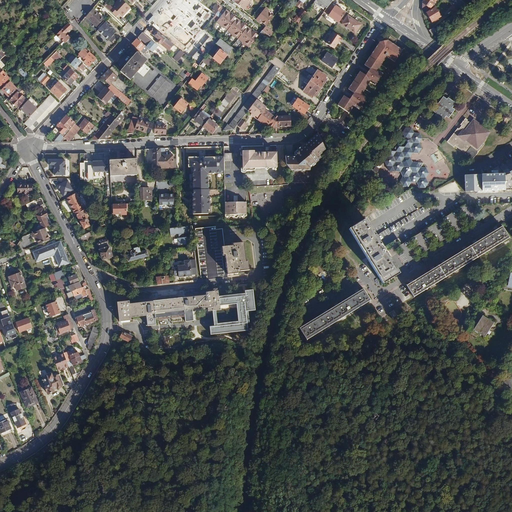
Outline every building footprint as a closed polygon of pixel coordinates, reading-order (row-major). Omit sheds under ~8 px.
[(120,0),(116,0),(111,6),(107,4),(105,7),(113,15),(116,12),(121,16),(129,8),(120,0)] [(230,0),(230,1),(241,10),(249,0),(230,0)] [(332,0),(314,0),(313,2),(320,7),(322,5),(326,8),(329,5),(332,0)] [(436,0),(423,0),(422,3),(422,8),(426,11),(430,10),(436,0)] [(211,16),(227,28),(236,17),(224,8),(223,9),(220,7),(219,8),(218,7),(220,5),(214,1),(211,6),(212,7),(209,10),(214,13),(211,16)] [(345,13),(335,6),(333,7),(329,5),(326,8),(324,11),(328,14),(327,15),(338,23),(345,13)] [(272,16),(267,12),(269,11),(264,7),(255,18),(260,22),(260,21),(265,24),(272,16)] [(435,8),(426,13),(431,22),(440,17),(435,8)] [(302,9),(294,19),(298,22),(305,12),(302,9)] [(95,10),(87,17),(96,25),(103,18),(95,10)] [(356,23),(346,16),(341,24),(351,31),(356,23)] [(227,28),(237,36),(246,25),(236,17),(227,28)] [(109,23),(108,24),(105,20),(97,29),(107,39),(115,31),(112,27),(113,26),(109,23)] [(69,39),(65,35),(73,27),(68,22),(55,35),(58,39),(59,39),(63,44),(64,43),(69,39)] [(246,25),(237,36),(249,45),(257,34),(246,25)] [(272,36),(275,31),(265,26),(263,32),(272,36)] [(157,45),(142,32),(138,37),(147,45),(146,47),(152,52),(157,45)] [(173,44),(158,32),(155,36),(158,39),(156,41),(159,43),(160,42),(163,45),(162,46),(168,50),(173,44)] [(342,39),(333,33),(326,43),(334,48),(339,42),(340,42),(342,39)] [(69,39),(64,43),(67,46),(73,39),(71,37),(69,39)] [(230,46),(220,38),(219,40),(216,43),(228,53),(233,48),(230,46)] [(136,39),(132,44),(139,50),(144,45),(136,39)] [(350,97),(349,99),(344,95),(338,105),(347,111),(349,112),(354,105),(359,109),(367,97),(361,94),(370,81),(376,85),(383,73),(377,70),(387,56),(395,61),(402,50),(387,40),(380,41),(365,64),(370,68),(365,74),(360,71),(348,89),(353,92),(352,95),(351,96),(350,97)] [(219,50),(212,58),(219,64),(226,55),(219,50)] [(136,72),(142,77),(149,69),(143,64),(146,59),(137,51),(126,64),(120,71),(130,79),(136,72)] [(182,51),(174,59),(177,62),(184,53),(182,51)] [(55,52),(49,59),(52,62),(53,62),(57,58),(59,59),(61,58),(55,52)] [(87,53),(78,62),(85,68),(90,72),(92,70),(87,66),(93,58),(87,53)] [(338,60),(327,53),(322,60),(332,68),(338,60)] [(271,55),(267,60),(273,65),(278,69),(281,66),(276,62),(277,60),(271,55)] [(199,65),(204,68),(206,64),(209,66),(212,61),(205,57),(199,65)] [(78,62),(75,58),(69,64),(76,71),(78,68),(81,71),(85,68),(78,62)] [(52,62),(49,59),(42,65),(46,68),(52,62)] [(278,69),(276,73),(290,84),(296,75),(285,66),(286,64),(284,62),(281,66),(278,69)] [(273,65),(263,80),(268,84),(276,73),(278,69),(273,65)] [(22,67),(17,72),(26,81),(29,78),(23,72),(25,70),(22,67)] [(69,86),(71,83),(76,88),(78,85),(73,81),(66,74),(59,68),(57,70),(64,76),(62,79),(69,86)] [(315,68),(308,79),(317,85),(322,77),(319,75),(321,73),(315,68)] [(0,69),(0,84),(1,86),(8,80),(9,79),(1,69),(0,69)] [(108,70),(101,77),(109,84),(115,76),(108,70)] [(77,77),(69,71),(66,74),(73,81),(77,77)] [(43,73),(38,79),(43,84),(48,78),(43,73)] [(198,90),(201,86),(202,86),(208,78),(202,73),(195,81),(192,78),(188,83),(198,90)] [(161,75),(148,90),(159,100),(172,84),(161,75)] [(317,85),(308,79),(300,89),(307,93),(308,91),(311,93),(317,85)] [(1,86),(0,87),(8,97),(17,89),(8,80),(1,86)] [(267,85),(268,84),(263,80),(229,125),(228,124),(224,130),(233,130),(235,127),(240,121),(248,111),(257,100),(263,91),(267,85)] [(51,90),(58,82),(56,81),(49,88),(51,90)] [(66,90),(58,82),(50,90),(58,98),(66,90)] [(104,86),(97,95),(105,103),(113,94),(107,89),(104,86)] [(234,86),(214,112),(219,116),(239,90),(234,86)] [(18,92),(10,100),(18,108),(26,99),(18,92)] [(120,93),(116,97),(126,106),(130,102),(120,93)] [(55,100),(49,95),(37,109),(30,117),(24,123),(27,126),(24,129),(28,134),(35,134),(35,133),(30,128),(55,100)] [(456,104),(448,98),(447,100),(444,98),(434,112),(437,114),(436,117),(443,122),(446,117),(449,119),(455,111),(452,109),(456,104)] [(181,99),(175,108),(181,113),(188,104),(181,99)] [(309,107),(298,99),(292,106),(304,114),(309,107)] [(266,107),(257,100),(248,111),(254,116),(254,117),(258,120),(264,110),(266,107)] [(21,109),(30,117),(37,109),(29,101),(21,109)] [(204,104),(192,119),(203,127),(209,119),(202,113),(207,107),(204,104)] [(99,130),(103,134),(114,120),(103,110),(101,112),(105,114),(103,116),(108,120),(99,130)] [(264,110),(258,120),(268,127),(269,126),(275,117),(264,110)] [(123,118),(119,115),(114,120),(103,134),(98,139),(106,139),(123,118)] [(291,116),(278,116),(276,115),(275,117),(269,126),(273,128),(277,128),(277,126),(291,126),(291,116)] [(64,137),(64,138),(68,141),(69,141),(80,128),(86,134),(93,125),(81,116),(75,123),(70,130),(65,136),(64,137)] [(66,117),(60,123),(70,130),(75,123),(66,117)] [(139,118),(133,117),(127,134),(133,134),(135,128),(139,119),(139,118)] [(209,119),(203,127),(212,134),(219,126),(215,123),(216,123),(210,118),(209,119)] [(458,151),(459,150),(470,160),(476,152),(475,152),(477,150),(478,150),(483,144),(480,142),(488,132),(472,120),(470,122),(465,118),(460,125),(458,129),(457,128),(446,141),(458,151)] [(154,125),(139,119),(135,128),(146,132),(147,131),(151,133),(153,128),(154,125)] [(240,121),(235,127),(241,132),(246,126),(240,121)] [(65,136),(70,130),(60,123),(55,129),(65,136)] [(155,125),(155,128),(154,134),(166,134),(166,126),(163,126),(163,123),(157,123),(155,125)] [(413,128),(406,128),(403,133),(408,143),(405,148),(399,148),(397,146),(395,149),(398,151),(396,153),(389,153),(384,161),(389,173),(402,173),(404,178),(402,182),(404,188),(408,188),(411,183),(418,183),(420,189),(425,189),(428,185),(426,180),(429,175),(426,169),(421,169),(418,164),(413,163),(411,159),(414,154),(420,154),(423,149),(421,144),(424,139),(422,133),(416,133),(413,128)] [(103,134),(99,130),(91,140),(98,139),(103,134)] [(325,149),(318,133),(295,154),(295,156),(292,156),(289,156),(286,156),(286,164),(291,170),(292,183),(312,183),(310,170),(310,168),(318,160),(318,159),(321,157),(319,154),(325,149)] [(172,155),(160,155),(160,148),(151,149),(151,167),(172,167),(172,155)] [(255,168),(277,168),(277,165),(277,164),(277,152),(254,153),(254,150),(242,151),(243,171),(255,170),(255,168)] [(224,156),(188,157),(188,167),(193,167),(193,174),(193,194),(192,194),(192,214),(207,214),(207,210),(208,210),(209,190),(208,190),(208,174),(217,174),(217,173),(224,173),(224,161),(224,156)] [(120,160),(110,160),(111,176),(138,174),(138,169),(137,159),(136,159),(120,160)] [(64,161),(48,161),(48,166),(54,166),(54,176),(65,176),(64,171),(65,171),(65,166),(64,161)] [(107,172),(106,161),(93,162),(93,166),(93,172),(107,172)] [(94,181),(93,172),(93,166),(86,167),(86,164),(80,165),(81,181),(85,180),(85,182),(90,182),(90,181),(94,181)] [(511,169),(504,174),(465,182),(468,199),(511,190),(511,189),(511,169)] [(72,190),(66,179),(57,179),(57,186),(58,189),(59,189),(63,196),(69,193),(68,193),(72,190)] [(16,196),(31,195),(31,185),(16,185),(16,196)] [(153,188),(141,188),(141,199),(153,199),(153,188)] [(174,201),(174,190),(159,191),(159,202),(174,201)] [(271,205),(270,192),(249,193),(251,206),(271,205)] [(76,193),(67,199),(74,213),(75,213),(82,209),(79,201),(79,199),(76,193)] [(238,196),(234,196),(234,202),(224,203),(225,217),(247,216),(246,202),(238,202),(238,196)] [(40,207),(47,204),(44,199),(42,200),(41,199),(37,200),(38,202),(36,202),(35,201),(26,205),(29,210),(31,209),(33,213),(36,212),(36,211),(40,209),(40,207)] [(128,204),(114,204),(114,215),(121,215),(121,216),(127,216),(127,208),(128,208),(128,204)] [(82,209),(75,213),(83,229),(89,227),(87,223),(88,222),(87,219),(85,220),(84,217),(86,216),(82,209)] [(458,211),(429,227),(436,239),(447,233),(443,226),(447,224),(450,230),(464,222),(458,211)] [(47,212),(39,215),(44,229),(45,229),(52,226),(47,212)] [(360,219),(344,229),(377,284),(393,274),(360,219)] [(238,274),(238,272),(248,271),(247,262),(245,262),(243,243),(233,245),(233,247),(224,247),(222,229),(216,230),(216,226),(195,229),(202,278),(238,274)] [(408,284),(415,295),(510,238),(503,226),(408,284)] [(189,244),(187,227),(173,228),(174,234),(179,233),(179,238),(178,238),(178,245),(189,244)] [(50,241),(45,229),(44,229),(31,234),(33,237),(35,236),(36,239),(37,239),(39,244),(50,241)] [(414,237),(421,249),(431,243),(425,231),(414,237)] [(66,241),(32,254),(35,263),(55,256),(59,268),(69,265),(64,252),(70,250),(66,241)] [(103,258),(112,255),(108,243),(104,244),(105,247),(99,248),(103,258)] [(127,256),(127,262),(147,260),(146,254),(140,255),(139,249),(134,250),(134,252),(130,253),(131,256),(127,256)] [(99,269),(92,255),(88,257),(92,265),(93,266),(99,269)] [(192,275),(190,260),(185,261),(185,265),(178,266),(178,265),(172,266),(172,269),(174,269),(175,276),(179,276),(179,277),(192,275)] [(63,270),(49,275),(52,282),(65,277),(63,270)] [(26,289),(20,275),(9,279),(10,282),(9,282),(12,290),(15,288),(17,293),(26,289)] [(67,287),(69,293),(81,288),(77,275),(67,279),(69,284),(67,285),(68,286),(67,287)] [(157,277),(158,285),(170,283),(170,276),(157,277)] [(69,293),(62,295),(65,302),(69,301),(68,298),(73,295),(74,297),(82,294),(83,298),(89,296),(92,302),(94,301),(89,290),(88,290),(86,286),(81,288),(69,293)] [(366,288),(304,326),(310,337),(373,299),(366,288)] [(218,313),(216,313),(218,326),(211,327),(212,336),(253,331),(252,325),(254,325),(252,313),(259,312),(256,290),(248,291),(249,294),(221,297),(222,305),(240,303),(242,323),(219,326),(218,313)] [(147,315),(148,326),(157,325),(156,314),(185,311),(186,322),(195,321),(193,310),(208,308),(208,312),(221,310),(219,291),(206,292),(207,295),(130,304),(129,301),(117,302),(119,322),(132,321),(131,317),(147,315)] [(57,302),(47,306),(51,316),(61,312),(57,302)] [(91,306),(75,313),(76,315),(92,308),(91,306)] [(6,338),(17,334),(8,310),(2,312),(4,319),(2,320),(5,328),(3,329),(6,338)] [(77,318),(80,326),(97,320),(94,310),(88,312),(89,313),(77,318)] [(477,316),(470,328),(482,335),(490,323),(481,318),(481,319),(477,316)] [(29,318),(16,324),(20,333),(33,328),(29,318)] [(70,321),(57,326),(61,334),(73,329),(70,321)] [(100,329),(90,327),(88,343),(89,344),(88,349),(94,350),(98,339),(100,331),(100,329)] [(45,331),(43,332),(48,345),(52,344),(50,338),(49,339),(45,331)] [(132,337),(122,332),(120,338),(129,343),(132,337)] [(64,350),(53,355),(61,375),(66,386),(68,392),(74,380),(69,368),(68,369),(67,368),(71,367),(69,362),(64,350)] [(71,354),(74,360),(81,358),(79,353),(76,354),(75,352),(71,354)] [(74,360),(69,362),(71,367),(71,368),(83,363),(82,361),(85,360),(83,357),(81,358),(74,360)] [(53,375),(49,376),(50,378),(44,381),(50,394),(56,392),(55,389),(59,388),(59,389),(66,386),(61,375),(55,377),(53,375)] [(33,389),(21,393),(27,407),(37,403),(35,398),(34,398),(33,396),(35,395),(33,389)] [(13,404),(8,406),(17,428),(25,424),(19,409),(15,411),(14,409),(15,407),(13,404)] [(7,420),(0,422),(0,433),(11,429),(7,420)]
